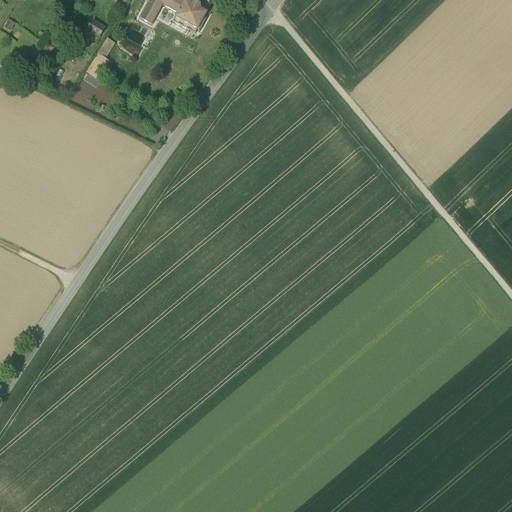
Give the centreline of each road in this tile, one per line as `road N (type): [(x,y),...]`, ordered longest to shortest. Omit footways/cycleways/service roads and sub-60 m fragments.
road 1 (unclassified): [(0,396),(247,40)]
road 2 (track): [(270,8),(511,294)]
